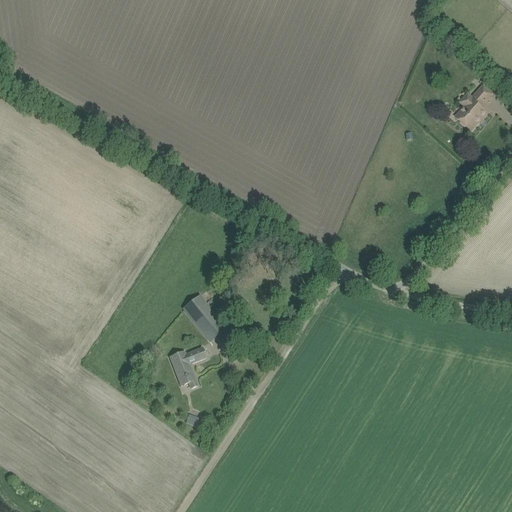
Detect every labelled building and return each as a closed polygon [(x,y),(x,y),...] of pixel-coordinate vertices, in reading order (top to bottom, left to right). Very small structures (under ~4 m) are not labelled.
[(460,122),(460,124),(465,129),(467,128),(471,132),(487,114),(482,109),(484,107),(483,106),(487,101),(488,102),(494,96),(484,87),(474,99),(468,94),(459,104),(466,111),(457,120),(460,122)] [(204,335),(220,323),(200,298),(184,310),(204,335)] [(212,310),(220,319),(228,313),(220,303),(212,310)] [(193,353),(185,355),(185,354),(171,359),(177,378),(181,387),(189,384),(191,390),(197,387),(189,366),(206,359),(202,349),(193,353)] [(190,417),(187,424),(200,429),(202,422),(190,417)]
